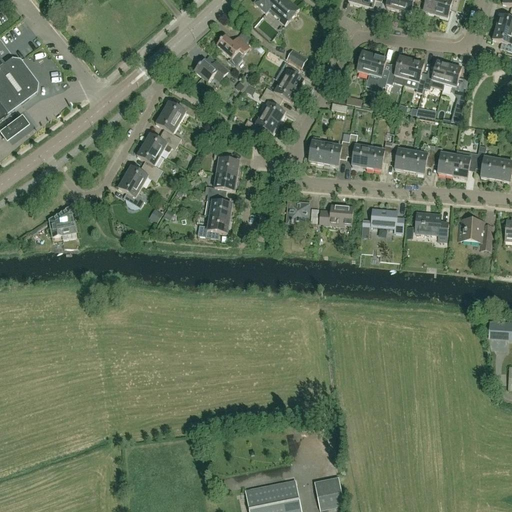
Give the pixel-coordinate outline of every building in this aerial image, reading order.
[(300,11),(287,0),(259,0),(255,6),(266,16),(269,13),(285,28),(300,11)] [(350,0),(349,6),(361,9),(363,0),(350,0)] [(382,5),(383,0),(363,0),(361,9),(374,12),(376,3),(382,5)] [(398,13),(402,0),(384,0),(389,1),(386,10),(398,13)] [(402,0),(398,13),(410,17),(413,8),(419,10),(421,4),(421,0),(402,0)] [(421,0),(421,4),(426,6),(424,15),(436,18),(440,0),(421,0)] [(456,14),(460,0),(440,0),(436,18),(448,22),(450,13),(456,14)] [(511,0),(504,0),(503,7),(511,9),(510,15),(511,15),(511,0)] [(511,15),(510,15),(508,21),(500,18),(496,30),(511,34),(511,15)] [(511,34),(496,30),(493,43),(501,45),(500,51),(511,54),(511,34)] [(243,57),(251,49),(246,45),(243,50),(235,43),(233,45),(226,39),(217,49),(231,61),(229,63),(236,69),(243,61),(241,59),(243,57)] [(257,45),(254,49),(261,56),(265,52),(257,45)] [(287,63),(302,72),(308,61),(293,52),(287,63)] [(358,74),(370,78),(375,58),(363,55),(358,74)] [(376,58),(375,58),(370,78),(376,79),(382,81),(379,90),(385,92),(387,86),(390,72),(385,71),(387,62),(376,58)] [(393,88),(394,84),(406,88),(406,86),(407,82),(412,63),(400,59),(398,68),(392,67),(390,72),(387,86),(393,88)] [(38,87),(20,63),(11,62),(11,61),(4,67),(0,61),(0,122),(36,95),(38,87)] [(220,84),(228,74),(216,64),(211,69),(205,63),(195,74),(209,85),(214,79),(220,84)] [(413,63),(412,63),(407,82),(406,86),(414,88),(414,90),(417,91),(417,94),(418,95),(417,100),(421,101),(422,96),(423,96),(424,91),(428,77),(422,75),(425,66),(413,63)] [(287,74),(281,85),(298,95),(305,84),(297,79),(300,74),(282,64),(279,70),(287,74)] [(450,68),(438,64),(435,73),(429,72),(428,77),(424,91),(430,93),(432,89),(443,92),(445,87),(450,68)] [(461,95),(465,82),(459,80),(462,71),(450,68),(445,87),(448,88),(454,97),(454,99),(460,101),(459,104),(465,106),(466,97),(461,95)] [(240,84),(236,89),(241,93),(245,88),(240,84)] [(267,91),(264,96),(281,106),(284,101),(292,106),(298,95),(281,85),(275,95),(267,91)] [(286,116),(278,111),(281,106),(264,96),(260,102),(268,107),(262,117),(279,127),(286,116)] [(361,109),(363,103),(348,100),(346,106),(361,109)] [(198,115),(185,108),(182,113),(169,106),(163,116),(180,127),(186,116),(194,121),(198,115)] [(333,106),(332,112),(346,115),(347,109),(333,106)] [(174,137),(180,127),(163,116),(156,127),(169,134),(165,140),(179,148),(182,142),(174,137)] [(273,138),(279,127),(262,117),(256,127),(248,123),(245,128),(262,139),(265,133),(273,138)] [(20,119),(0,134),(0,138),(5,145),(28,128),(20,119)] [(352,169),(367,171),(370,151),(356,149),(357,138),(351,137),(349,145),(348,160),(353,161),(352,169)] [(179,148),(165,140),(162,145),(150,138),(144,149),(161,159),(165,152),(169,155),(172,151),(175,153),(179,148)] [(321,141),(313,139),(309,165),(324,168),(327,147),(320,146),(321,141)] [(341,150),(327,147),(324,168),(339,170),(340,162),(347,163),(348,160),(349,145),(342,144),(341,150)] [(390,163),(392,146),(386,144),(384,154),(370,151),(367,171),(382,174),(383,166),(389,167),(390,163)] [(409,175),(413,155),(399,152),(400,147),(392,146),(390,163),(396,164),(395,173),(409,175)] [(413,155),(409,175),(424,178),(426,170),(432,171),(433,167),(435,149),(436,149),(429,148),(429,152),(428,152),(427,157),(413,155)] [(155,169),(161,159),(144,149),(137,159),(150,167),(146,172),(160,180),(163,174),(155,169)] [(435,149),(433,167),(439,168),(438,176),(453,179),(456,159),(442,156),(443,151),(436,149),(435,149)] [(479,149),(478,157),(476,171),(482,172),(480,180),(495,183),(499,163),(484,160),(486,150),(479,149)] [(476,171),(478,157),(457,153),(456,159),(453,179),(468,182),(469,174),(475,175),(476,171)] [(237,180),(240,165),(232,164),(233,158),(215,155),(214,162),(219,163),(217,176),(237,180)] [(511,178),(511,177),(511,165),(499,163),(495,183),(510,185),(511,178)] [(142,191),(148,181),(156,185),(160,180),(146,172),(143,177),(131,170),(125,181),(142,191)] [(209,190),(208,197),(226,200),(227,193),(235,195),(237,180),(217,176),(214,191),(209,190)] [(138,197),(142,191),(125,181),(119,191),(131,199),(127,204),(128,204),(129,206),(129,208),(131,209),(132,210),(134,211),(136,211),(138,210),(141,212),(144,206),(143,200),(138,197)] [(225,206),(226,200),(208,197),(207,204),(205,218),(210,219),(230,222),(232,207),(225,206)] [(308,227),(310,207),(289,205),(287,226),(308,227)] [(71,208),(49,222),(52,240),(76,235),(71,208)] [(352,227),(353,210),(331,209),(331,214),(321,213),(320,227),(330,228),(330,229),(338,229),(338,226),(352,227)] [(156,212),(151,221),(158,225),(163,216),(156,212)] [(168,212),(164,219),(171,223),(175,216),(168,212)] [(402,237),(404,221),(397,220),(397,214),(374,212),(372,230),(376,230),(395,232),(395,236),(402,237)] [(446,243),(448,226),(440,225),(441,218),(417,216),(415,244),(416,236),(439,238),(438,243),(446,243)] [(198,239),(218,242),(220,236),(227,237),(230,222),(210,219),(208,230),(200,228),(198,239)] [(490,253),(492,229),(484,229),(484,225),(461,223),(459,243),(482,245),(482,252),(490,253)] [(511,327),(490,326),(489,337),(511,337),(511,327)] [(339,481),(331,482),(315,485),(320,511),(335,511),(345,510),(339,481)] [(301,511),(295,484),(246,494),(249,511),(301,511)]
